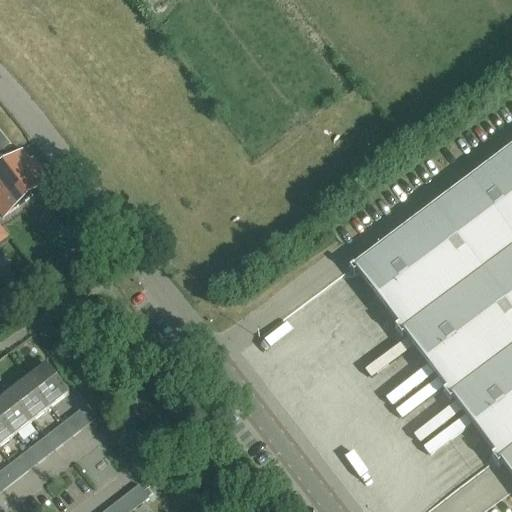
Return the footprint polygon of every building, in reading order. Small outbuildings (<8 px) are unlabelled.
[(95,63),(84,73),(102,92),(113,82),(95,63)] [(70,93),(53,103),(73,135),(90,124),(70,93)] [(0,170),(8,164),(1,155),(7,146),(0,137),(0,170)] [(511,147),(349,270),(354,276),(357,274),(399,329),(396,331),(402,340),(405,338),(447,393),(444,395),(451,404),(454,402),(495,456),(492,459),(499,468),(502,465),(511,478),(511,147)] [(31,163),(23,153),(8,164),(0,170),(0,217),(3,221),(51,184),(33,161),(31,163)] [(0,279),(6,289),(15,282),(8,272),(0,277),(0,279)] [(27,380),(50,410),(68,397),(45,367),(27,380)] [(10,394),(33,424),(50,410),(27,380),(10,394)] [(0,417),(15,437),(33,424),(10,394),(0,401),(0,417)] [(0,448),(15,437),(0,417),(0,448)] [(71,439),(79,433),(69,421),(62,427),(71,439)] [(54,452),(61,447),(51,435),(45,440),(54,452)] [(37,466),(44,460),(34,448),(27,453),(37,466)] [(19,479),(26,474),(17,462),(10,467),(19,479)] [(0,490),(1,493),(9,487),(0,475),(0,490)] [(142,506),(149,501),(139,488),(132,494),(142,506)] [(119,511),(130,511),(123,501),(116,506),(119,511)]
